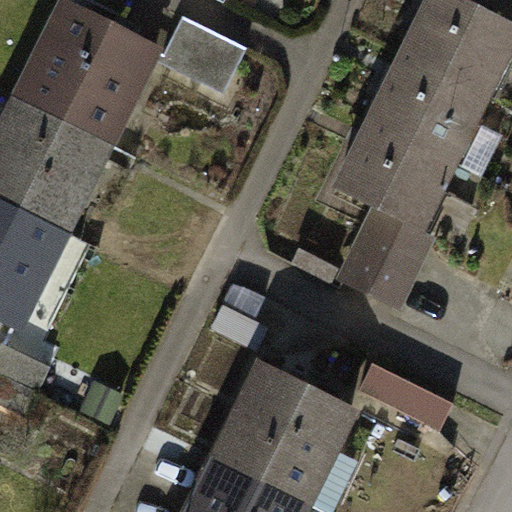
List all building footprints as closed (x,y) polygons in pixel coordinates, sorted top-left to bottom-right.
[(89,0),(77,0),(33,91),(136,141),(182,45),(89,0)] [(511,9),(490,0),(433,0),(349,188),(388,206),(352,285),(421,316),(511,115),(511,9)] [(253,55),(196,29),(176,71),(233,98),(253,55)] [(33,91),(0,159),(0,193),(89,236),(136,141),(33,91)] [(0,193),(0,311),(43,332),(89,236),(0,193)] [(374,398),(447,430),(460,401),(387,368),(374,398)] [(267,370),(201,511),(328,511),(371,419),(267,370)]
